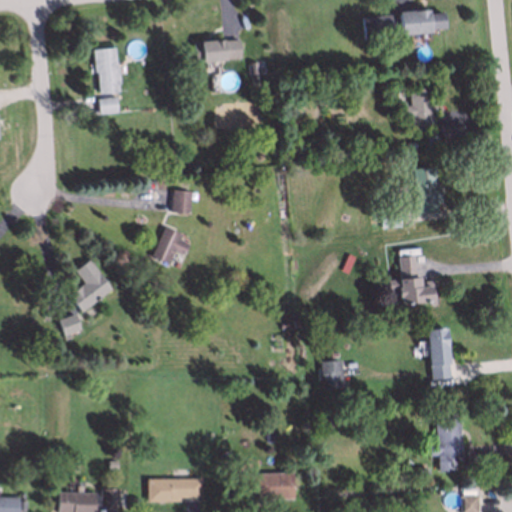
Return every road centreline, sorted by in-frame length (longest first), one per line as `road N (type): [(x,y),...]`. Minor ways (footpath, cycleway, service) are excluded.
road 1 (residential): [(35,3),(49,155),(37,191)]
road 2 (residential): [(498,0),(511,146)]
